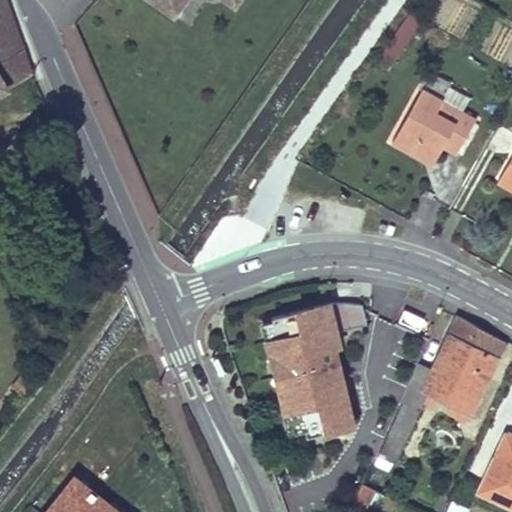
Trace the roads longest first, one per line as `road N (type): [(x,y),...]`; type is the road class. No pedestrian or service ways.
road 1 (residential): [(511,313),(404,261),(327,253),(255,268),(160,304)]
road 2 (tertiary): [(25,0),(160,304)]
